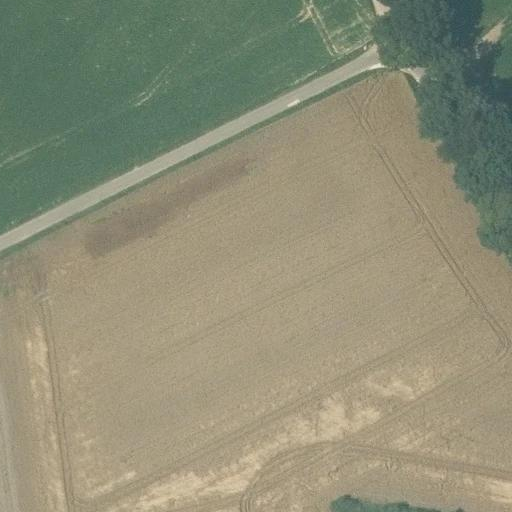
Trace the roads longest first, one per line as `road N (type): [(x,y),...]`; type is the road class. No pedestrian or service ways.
road 1 (track): [(0,244),(400,43)]
road 2 (track): [(511,203),(400,43)]
